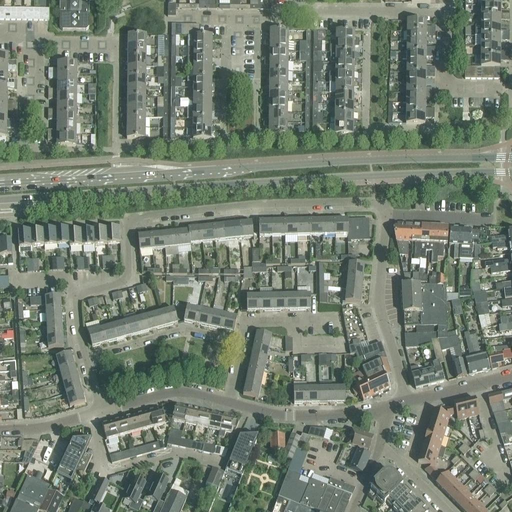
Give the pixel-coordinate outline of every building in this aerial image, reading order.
[(57,0),(57,1),(60,1),(59,28),(62,31),(86,32),(89,29),(89,1),(92,1),(91,0),(57,0)] [(209,10),(209,6),(209,2),(199,1),(199,6),(199,10),(209,10)] [(176,10),(178,10),(178,5),(176,5),(168,5),(168,17),(176,17),(176,10)] [(509,17),(510,11),(500,11),(500,7),(477,7),(477,17),(481,17),(509,17)] [(500,21),(509,21),(509,17),(481,17),(481,27),(500,27),(500,21)] [(435,33),(435,28),(426,27),(426,22),(407,21),(407,33),(435,33)] [(509,37),(509,32),(500,32),(500,27),(481,27),(481,37),(509,37)] [(288,42),(288,31),(270,31),(270,38),(267,38),(267,42),(288,42)] [(354,39),(354,32),(336,32),(336,43),(359,43),(359,39),(354,39)] [(426,38),(435,38),(435,33),(407,33),(407,43),(426,43),(426,38)] [(146,47),(146,36),(125,36),(125,46),(146,47)] [(199,37),(193,37),(188,37),(188,48),(215,48),(215,44),(212,44),(212,37),(199,37)] [(500,42),(509,42),(509,37),(481,37),(481,47),(500,48),(500,42)] [(288,42),(267,42),(267,46),(270,46),(270,52),(288,52),(288,42)] [(322,43),(318,43),(313,43),(313,53),(322,53),(322,43)] [(359,43),(336,43),(330,43),(330,53),(331,53),(354,53),(354,47),(359,47),(359,43)] [(435,54),(435,48),(426,48),(426,43),(407,43),(407,53),(435,54)] [(146,57),(146,47),(125,46),(125,51),(128,51),(128,57),(146,57)] [(509,58),(509,52),(500,52),(500,48),(481,47),(481,57),(509,58)] [(215,52),(215,48),(188,48),(188,58),(212,58),(212,52),(215,52)] [(288,63),(288,52),(270,52),(270,59),(265,58),(264,62),(288,63)] [(321,63),(322,53),(313,53),(313,63),(318,63),(321,63)] [(354,60),(354,53),(331,53),(331,63),(336,63),(357,63),(357,60),(354,60)] [(426,58),(435,58),(435,54),(407,53),(407,63),(426,64),(426,58)] [(0,66),(17,66),(17,61),(8,61),(8,55),(0,55),(0,66)] [(146,68),(146,57),(128,57),(128,64),(125,64),(125,67),(146,68)] [(500,62),(509,62),(509,58),(481,57),(481,68),(482,68),(488,69),(494,69),(500,69),(500,62)] [(212,65),(212,58),(188,58),(187,68),(193,68),(215,68),(215,65),(212,65)] [(288,73),(288,63),(264,62),(264,66),(270,66),(269,73),(288,73)] [(357,67),(357,63),(336,63),(335,74),(354,74),(354,67),(357,67)] [(435,74),(435,68),(426,68),(426,64),(407,63),(406,73),(435,74)] [(77,75),(77,64),(58,64),(58,70),(48,69),(48,75),(77,75)] [(8,71),(17,71),(17,66),(0,66),(0,76),(7,76),(8,71)] [(146,78),(146,68),(125,67),(125,71),(128,71),(128,77),(146,78)] [(215,72),(215,68),(193,68),(193,78),(212,78),(212,72),(215,72)] [(287,83),(288,73),(269,73),(269,79),(266,79),(266,82),(287,83)] [(425,78),(435,78),(435,74),(406,73),(406,84),(425,84),(425,78)] [(353,80),(354,74),(335,74),(335,84),(356,84),(356,80),(353,80)] [(77,86),(77,75),(48,75),(48,79),(57,80),(57,85),(77,86)] [(0,86),(17,87),(17,82),(7,82),(7,76),(0,76),(0,86)] [(146,88),(146,78),(128,77),(127,84),(125,84),(124,88),(146,88)] [(211,85),(212,78),(193,78),(193,89),(214,89),(214,85),(211,85)] [(287,93),(287,83),(266,82),(266,86),(269,86),(269,93),(287,93)] [(359,84),(356,84),(335,84),(335,94),(353,94),(353,88),(359,88),(359,84)] [(434,95),(434,89),(425,89),(425,84),(406,84),(406,94),(434,95)] [(76,96),(77,86),(57,85),(57,90),(48,90),(48,95),(76,96)] [(7,92),(17,92),(17,87),(0,86),(0,96),(7,97),(7,92)] [(145,98),(146,88),(124,88),(124,91),(127,91),(127,98),(145,98)] [(214,92),(214,89),(193,89),(193,99),(211,99),(211,92),(214,92)] [(287,99),(287,93),(269,93),(269,99),(266,99),(266,103),(287,104),(293,104),(293,99),(287,99)] [(353,100),(353,94),(335,94),(335,104),(356,104),(356,100),(353,100)] [(425,99),(434,99),(434,95),(406,94),(406,104),(425,104),(425,99)] [(76,106),(76,96),(48,95),(48,100),(57,100),(57,106),(76,106)] [(0,106),(16,107),(16,102),(7,102),(7,97),(0,96),(0,106)] [(145,108),(145,98),(127,98),(127,104),(124,104),(124,108),(145,108)] [(211,105),(211,99),(193,99),(193,109),(214,109),(214,105),(211,105)] [(287,113),(287,104),(266,103),(266,107),(269,107),(269,113),(287,113)] [(358,104),(356,104),(335,104),(335,114),(353,114),(353,108),(358,108),(358,104)] [(434,115),(434,109),(425,109),(425,104),(406,104),(406,114),(434,115)] [(7,112),(16,112),(16,107),(0,106),(0,117),(7,117),(7,112)] [(76,116),(76,106),(57,106),(57,110),(48,110),(48,115),(76,116)] [(145,118),(145,108),(124,108),(124,112),(127,112),(127,118),(145,118)] [(214,113),(214,109),(193,109),(193,119),(211,119),(211,113),(214,113)] [(498,110),(487,110),(487,122),(498,122),(498,110)] [(287,124),(287,113),(269,113),(269,120),(266,120),(266,123),(266,124),(287,124)] [(353,121),(353,114),(335,114),(331,114),(331,119),(335,119),(335,125),(356,125),(356,121),(353,121)] [(425,119),(434,119),(434,115),(406,114),(406,125),(425,125),(425,119)] [(76,126),(76,125),(76,116),(48,115),(48,120),(57,120),(57,126),(76,126)] [(0,127),(16,127),(16,122),(7,122),(7,117),(0,117),(0,127)] [(145,129),(145,118),(127,118),(127,125),(122,125),(122,128),(124,128),(124,129),(145,129)] [(211,126),(211,119),(193,119),(193,129),(214,130),(214,126),(211,126)] [(263,123),(263,127),(269,127),(269,134),(287,134),(287,124),(266,124),(266,123),(263,123)] [(80,126),(76,125),(76,126),(57,126),(57,131),(48,131),(48,136),(76,136),(80,136),(80,126)] [(356,128),(356,125),(335,125),(335,135),(353,135),(353,128),(356,128)] [(0,127),(0,146),(6,147),(6,138),(7,138),(7,132),(16,132),(16,127),(0,127)] [(145,139),(145,129),(124,129),(124,132),(127,132),(127,139),(145,139)] [(214,133),(214,130),(193,129),(193,140),(211,140),(211,133),(214,133)] [(76,147),(76,136),(48,136),(48,141),(57,141),(57,146),(76,147)] [(335,236),(335,220),(322,221),(322,236),(335,236)] [(348,236),(347,220),(335,220),(335,236),(348,236)] [(347,220),(348,236),(348,244),(351,244),(351,242),(370,241),(369,226),(358,226),(358,220),(347,220)] [(285,237),(285,221),(271,222),(272,237),(285,237)] [(297,237),(297,221),(285,221),(285,237),(297,237)] [(310,236),(309,221),(297,221),(297,237),(310,236)] [(322,236),(322,221),(309,221),(310,236),(322,236)] [(272,237),(271,222),(259,222),(259,238),(272,237)] [(252,223),(239,224),(241,239),(253,238),(252,223)] [(241,239),(239,224),(226,225),(228,241),(241,239)] [(228,241),(226,225),(213,227),(215,242),(228,241)] [(402,249),(404,226),(397,225),(394,230),(399,256),(403,256),(404,249),(402,249)] [(412,243),(413,226),(404,226),(402,249),(404,249),(403,256),(405,256),(405,259),(407,259),(409,243),(412,243)] [(420,257),(422,227),(413,226),(412,243),(415,243),(414,261),(418,261),(418,260),(420,260),(420,257)] [(215,242),(213,227),(201,228),(202,243),(215,242)] [(430,244),(431,227),(422,227),(420,257),(420,260),(422,260),(426,261),(426,252),(429,252),(430,244)] [(438,265),(438,258),(439,227),(431,227),(430,244),(429,252),(433,252),(432,264),(438,265)] [(448,238),(448,228),(439,227),(438,258),(444,258),(445,245),(447,245),(448,238)] [(202,243),(201,228),(188,229),(188,231),(190,245),(202,243)] [(451,229),(450,229),(449,246),(454,246),(454,260),(459,260),(461,230),(460,230),(457,230),(457,229),(455,229),(455,228),(452,228),(451,229)] [(70,245),(69,232),(69,229),(56,230),(57,246),(69,245),(70,245)] [(120,245),(119,229),(106,230),(107,245),(120,245)] [(461,230),(459,260),(473,261),(473,259),(473,247),(478,247),(479,230),(470,230),(469,229),(467,229),(466,230),(464,230),(464,231),(461,230)] [(57,246),(56,230),(43,231),(44,247),(44,253),(57,252),(57,246)] [(95,246),(94,230),(81,231),(82,247),(95,246)] [(107,245),(106,230),(94,230),(95,246),(107,245)] [(480,247),(480,246),(492,245),(491,239),(490,239),(490,230),(486,230),(479,230),(478,247),(480,247)] [(44,247),(43,231),(31,232),(32,247),(44,247)] [(82,247),(81,231),(69,232),(70,245),(69,245),(69,248),(82,247)] [(190,245),(188,231),(176,233),(177,248),(191,246),(190,245)] [(511,242),(511,231),(507,231),(508,237),(491,239),(492,245),(511,242)] [(32,247),(31,232),(18,232),(19,254),(32,253),(32,247)] [(177,248),(176,233),(163,234),(165,249),(177,248)] [(165,249),(163,234),(150,235),(152,251),(165,249)] [(152,251),(150,235),(138,237),(139,252),(152,251)] [(0,256),(12,256),(11,240),(0,240),(0,256)] [(511,252),(511,242),(492,245),(493,250),(498,249),(498,251),(510,250),(510,253),(511,252)] [(511,266),(511,256),(511,257),(511,260),(485,263),(486,270),(491,269),(500,268),(511,266)] [(363,278),(364,266),(349,264),(347,277),(363,278)] [(511,266),(500,268),(491,269),(492,275),(511,272),(511,266)] [(419,270),(419,274),(419,283),(427,283),(427,276),(423,276),(423,270),(419,270)] [(330,275),(324,275),(319,275),(319,287),(324,287),(324,282),(330,282),(330,275)] [(362,291),(363,278),(347,277),(346,290),(362,291)] [(481,294),(479,281),(473,282),(471,282),(472,295),(473,295),(479,294),(481,294)] [(511,289),(511,283),(495,285),(496,291),(499,291),(503,290),(511,289)] [(446,286),(444,286),(435,286),(429,286),(412,285),(402,285),(404,328),(438,326),(438,333),(405,335),(405,342),(418,342),(438,341),(446,341),(446,334),(446,286)] [(143,293),(141,286),(129,290),(131,300),(137,298),(136,295),(138,295),(143,293)] [(328,287),(324,287),(319,287),(320,303),(328,303),(328,294),(328,287)] [(360,304),(362,291),(346,290),(345,302),(360,304)] [(311,311),(311,301),(311,295),(298,296),(298,311),(311,311)] [(260,312),(259,296),(247,296),(247,312),(260,312)] [(272,312),(272,296),(259,296),(260,312),(272,312)] [(285,311),(285,296),(272,296),(272,312),(285,311)] [(298,311),(298,296),(285,296),(285,311),(298,311)] [(61,310),(60,297),(30,299),(30,308),(46,307),(46,311),(61,310)] [(511,300),(501,302),(502,309),(511,307),(511,300)] [(459,301),(451,303),(453,310),(454,310),(461,308),(459,301)] [(484,316),(481,304),(476,305),(478,316),(484,316)] [(196,325),(199,310),(187,307),(184,322),(196,325)] [(174,309),(161,312),(165,327),(178,324),(174,309)] [(62,323),(61,310),(46,311),(46,324),(62,323)] [(209,328),(212,313),(199,310),(196,325),(209,328)] [(165,327),(161,312),(149,316),(153,331),(165,327)] [(221,330),(225,315),(212,313),(209,328),(221,330)] [(237,318),(225,315),(221,330),(234,333),(237,318)] [(153,331),(149,316),(136,319),(140,334),(153,331)] [(487,328),(484,316),(478,316),(481,330),(487,328)] [(511,324),(511,317),(500,319),(501,326),(507,325),(511,324)] [(140,334),(136,319),(124,323),(128,338),(140,334)] [(63,335),(62,323),(46,324),(47,335),(63,335)] [(128,338),(124,323),(113,326),(117,341),(128,338)] [(511,324),(507,325),(501,326),(499,326),(499,333),(511,331),(511,324)] [(117,341),(113,326),(100,329),(105,344),(117,341)] [(105,344),(100,329),(88,333),(92,348),(105,344)] [(467,377),(464,367),(459,344),(456,332),(446,334),(446,341),(438,341),(441,353),(442,353),(453,350),(456,363),(452,364),(454,370),(456,379),(467,377)] [(490,371),(487,362),(486,355),(480,357),(474,332),(469,334),(472,344),(479,374),(490,371)] [(272,336),(270,336),(256,333),(254,346),(269,349),(272,336)] [(472,344),(469,334),(469,333),(464,334),(470,359),(465,360),(469,376),(479,374),(472,344)] [(64,348),(63,335),(47,335),(48,349),(64,348)] [(443,383),(441,373),(439,365),(444,363),(442,353),(441,353),(438,341),(418,342),(420,348),(432,345),(436,362),(430,364),(432,372),(426,374),(429,386),(443,383)] [(389,368),(381,343),(362,350),(361,345),(348,347),(351,355),(356,355),(364,372),(370,387),(369,387),(369,389),(370,393),(375,391),(377,396),(391,390),(383,371),(389,368)] [(511,343),(510,344),(510,347),(494,348),(495,354),(501,353),(511,350),(511,343)] [(266,362),(269,349),(254,346),(251,359),(266,362)] [(502,361),(502,357),(501,353),(495,354),(488,355),(491,371),(502,368),(501,364),(503,363),(502,361)] [(74,366),(71,354),(56,358),(59,370),(74,366)] [(264,374),(266,362),(251,359),(248,370),(264,374)] [(78,379),(74,366),(59,370),(63,383),(78,379)] [(420,375),(417,367),(410,368),(416,390),(429,386),(426,374),(420,375)] [(261,386),(264,374),(248,370),(246,383),(261,386)] [(370,387),(364,372),(352,377),(356,387),(352,389),(356,396),(360,394),(363,402),(377,396),(375,391),(370,393),(369,389),(369,387),(370,387)] [(81,391),(78,379),(63,383),(66,395),(81,391)] [(258,399),(261,386),(246,383),(243,396),(258,399)] [(319,404),(319,388),(306,389),(307,404),(319,404)] [(332,404),(332,388),(319,388),(319,404),(332,404)] [(345,404),(345,394),(345,388),(332,388),(332,404),(345,404)] [(307,404),(306,389),(293,389),(294,395),(294,405),(307,404)] [(511,390),(501,393),(503,402),(511,400),(511,399),(511,390)] [(85,403),(81,391),(66,395),(70,407),(85,403)] [(501,393),(487,397),(489,405),(503,402),(501,393)] [(475,400),(464,402),(468,418),(479,415),(477,409),(475,400)] [(468,418),(464,402),(454,405),(454,407),(449,408),(452,415),(456,414),(457,421),(468,418)] [(185,424),(188,409),(188,408),(187,408),(187,407),(180,405),(180,407),(176,406),(175,408),(174,417),(173,421),(185,424)] [(174,417),(175,408),(170,407),(161,409),(159,409),(159,408),(152,410),(153,412),(149,413),(153,428),(169,424),(167,416),(169,416),(174,417)] [(197,427),(200,411),(198,411),(199,409),(192,408),(192,410),(188,409),(185,424),(197,427)] [(452,415),(449,408),(444,410),(442,414),(434,411),(431,422),(446,427),(450,416),(452,415)] [(208,429),(212,414),(212,413),(210,413),(210,412),(204,410),(204,412),(200,411),(197,427),(208,429)] [(153,428),(149,413),(149,412),(148,413),(147,411),(141,413),(141,415),(138,416),(142,431),(153,428)] [(508,422),(506,412),(493,415),(496,425),(508,422)] [(220,432),(223,416),(222,416),(222,414),(216,413),(215,415),(212,414),(208,429),(220,432)] [(142,431),(138,416),(138,415),(136,416),(136,415),(129,416),(130,418),(126,419),(130,435),(142,431)] [(234,435),(239,421),(235,420),(235,418),(234,418),(234,417),(227,415),(227,417),(223,416),(220,432),(234,435)] [(130,435),(126,419),(124,419),(124,418),(118,420),(118,421),(114,422),(119,438),(130,435)] [(119,438),(114,422),(113,422),(113,421),(106,423),(107,424),(103,425),(102,425),(107,441),(119,438)] [(446,427),(431,422),(428,432),(443,437),(446,427)] [(310,428),(308,436),(310,436),(323,440),(326,429),(310,428)] [(373,438),(352,431),(348,443),(349,445),(352,447),(352,446),(369,451),(373,438)] [(443,437),(428,432),(424,443),(440,448),(443,437)] [(511,439),(511,432),(500,435),(503,446),(510,445),(508,440),(511,439)] [(284,435),(271,436),(271,450),(284,449),(284,435)] [(296,449),(301,439),(291,435),(283,457),(292,461),(296,449)] [(304,452),(310,436),(308,436),(302,435),(301,439),(296,449),(304,452)] [(228,511),(259,436),(239,437),(232,456),(224,474),(218,489),(209,511),(228,511)] [(179,448),(181,440),(169,437),(167,445),(179,448)] [(82,460),(92,440),(91,439),(72,440),(72,441),(51,487),(49,490),(63,497),(64,498),(77,471),(84,474),(92,456),(89,463),(82,460)] [(191,450),(193,442),(181,440),(179,448),(191,450)] [(467,453),(474,445),(468,440),(461,447),(467,453)] [(29,453),(35,442),(22,442),(21,451),(26,452),(29,453)] [(29,453),(26,452),(22,464),(29,464),(40,443),(35,442),(29,453)] [(205,445),(193,442),(191,450),(203,453),(205,445)] [(158,443),(146,446),(148,454),(160,451),(158,443)] [(440,448),(424,443),(421,453),(436,458),(440,448)] [(148,454),(146,446),(134,450),(136,457),(148,454)] [(225,457),(228,449),(216,447),(214,455),(225,457)] [(467,453),(461,447),(458,450),(464,456),(467,453)] [(344,511),(355,489),(346,485),(330,479),(327,487),(323,485),(311,480),(308,486),(299,482),(301,476),(299,476),(307,453),(304,452),(296,449),(292,461),(288,471),(288,472),(286,477),(279,499),(300,506),(313,511),(344,511)] [(136,457),(134,450),(123,453),(125,461),(136,457)] [(371,455),(368,454),(358,450),(350,469),(362,474),(363,474),(371,455)] [(125,461),(123,453),(110,456),(112,464),(125,461)] [(437,472),(433,468),(436,458),(421,453),(418,463),(426,466),(425,471),(431,477),(437,472)] [(459,460),(456,457),(450,463),(454,466),(459,460)] [(218,489),(224,474),(213,469),(204,490),(210,492),(212,486),(218,489)] [(471,480),(477,474),(474,470),(468,476),(471,480)] [(403,486),(388,471),(370,489),(367,496),(373,501),(376,499),(383,506),(386,502),(385,502),(401,487),(402,487),(403,486)] [(447,472),(442,477),(437,472),(431,477),(437,483),(436,484),(444,492),(455,481),(447,472)] [(474,483),(480,477),(477,474),(471,480),(474,483)] [(154,511),(160,511),(165,504),(159,501),(168,482),(164,480),(164,478),(159,476),(158,477),(157,477),(147,498),(158,503),(154,511)] [(39,511),(49,490),(51,487),(28,477),(11,511),(39,511)] [(95,508),(108,482),(97,477),(84,502),(95,508)] [(134,479),(124,500),(131,503),(129,509),(135,511),(138,511),(143,502),(138,500),(145,484),(144,483),(145,482),(139,479),(139,481),(134,479)] [(451,499),(463,488),(455,481),(444,492),(451,499)] [(173,486),(170,491),(187,499),(188,496),(189,493),(185,491),(173,486)] [(486,495),(492,489),(489,486),(483,492),(486,495)] [(392,509),(409,492),(409,490),(405,490),(402,487),(401,487),(385,502),(386,502),(392,509)] [(458,507),(470,495),(463,488),(451,499),(458,507)] [(490,498),(495,493),(492,489),(486,495),(490,498)] [(56,511),(63,497),(49,490),(39,511),(40,511),(56,511)] [(181,511),(187,499),(170,491),(165,504),(160,511),(181,511)] [(395,511),(402,511),(414,500),(411,497),(411,492),(409,492),(392,509),(395,511)] [(463,511),(469,511),(478,503),(470,495),(458,507),(463,511)] [(79,511),(80,510),(83,503),(74,499),(68,511),(79,511)] [(313,511),(300,506),(279,499),(274,510),(273,511),(313,511)] [(4,502),(3,509),(8,510),(12,502),(11,501),(4,500),(4,502)] [(416,511),(423,505),(423,504),(418,504),(414,500),(402,511),(416,511)] [(92,511),(95,508),(84,502),(83,503),(80,510),(83,511),(92,511)] [(507,505),(504,502),(499,508),(502,510),(507,505)] [(483,511),(485,511),(478,503),(469,511),(483,511)]
